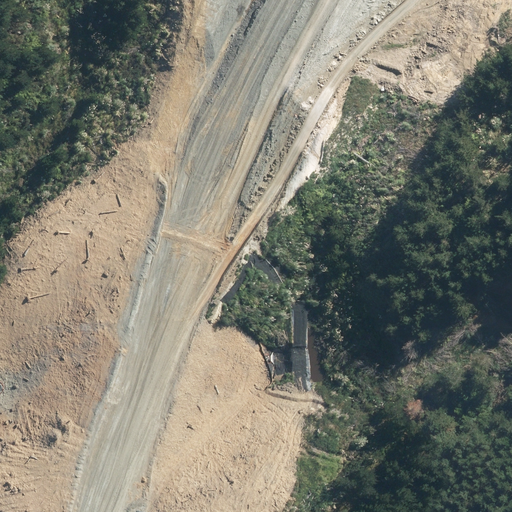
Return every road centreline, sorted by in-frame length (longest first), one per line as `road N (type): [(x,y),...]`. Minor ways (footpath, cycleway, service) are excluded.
road 1 (trunk): [(77,511),(154,261),(270,0)]
road 2 (trunk): [(293,0),(223,148),(170,287),(101,511)]
road 3 (track): [(0,300),(55,211),(109,148),(175,111),(249,96),(314,42),(343,0)]
